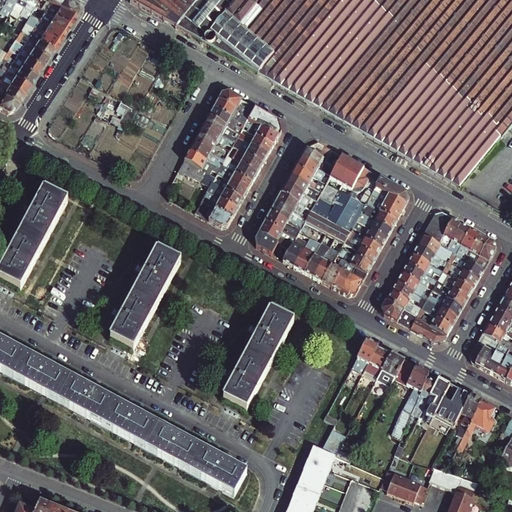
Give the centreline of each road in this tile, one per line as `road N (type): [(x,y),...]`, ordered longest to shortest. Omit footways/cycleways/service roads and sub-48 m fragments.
road 1 (residential): [(0,318),(264,462),(273,484),(262,511)]
road 2 (residential): [(18,138),(102,5)]
road 3 (residential): [(142,203),(217,70)]
road 4 (residential): [(232,251),(304,119)]
road 5 (residential): [(359,319),(432,190)]
road 6 (residential): [(432,190),(304,119)]
road 7 (residential): [(232,251),(359,319)]
road 8 (residential): [(18,138),(142,203)]
road 9 (residential): [(217,70),(102,5)]
road 10 (residential): [(448,367),(511,253)]
